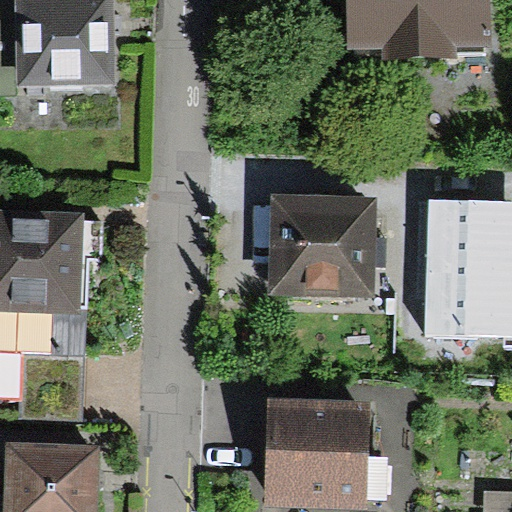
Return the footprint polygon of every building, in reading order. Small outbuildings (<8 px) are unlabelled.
[(0,0),(0,101),(16,102),(14,10),(14,0),(0,0)] [(341,0),(343,66),(381,65),(382,81),(452,79),(452,66),(486,65),(484,0),(341,0)] [(107,9),(14,10),(16,102),(109,100),(107,9)] [(511,203),(429,200),(424,287),(422,338),(511,342),(511,203)] [(277,202),(276,291),(378,291),(378,203),(277,202)] [(80,232),(0,231),(0,367),(15,368),(80,368),(80,232)] [(80,417),(80,368),(15,368),(15,416),(80,417)] [(271,397),(265,508),(351,511),(365,511),(371,402),(271,397)] [(88,511),(89,464),(0,463),(0,511),(88,511)] [(511,511),(511,491),(487,491),(487,511),(511,511)]
